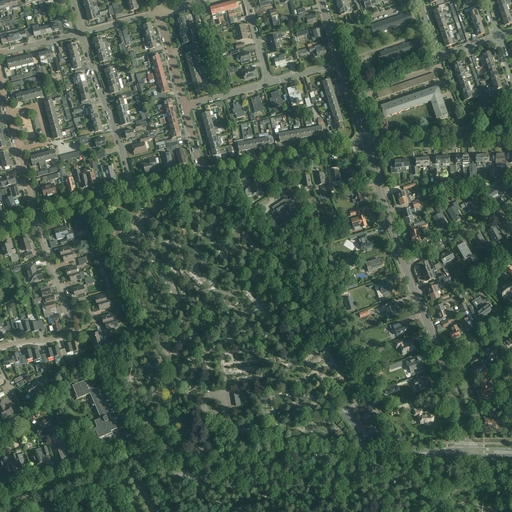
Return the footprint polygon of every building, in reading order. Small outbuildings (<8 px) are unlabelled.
[(12,7),(10,0),(4,1),(6,8),(9,7),(10,10),(13,10),(12,7)] [(10,0),(12,7),(15,6),(16,8),(19,7),(23,6),(22,4),(21,4),(19,0),(10,0)] [(364,5),(366,9),(369,8),(369,6),(371,6),(369,0),(363,0),(362,0),(358,0),(361,6),(364,5)] [(462,0),(464,5),(463,6),(464,9),(469,7),(468,4),(474,2),(473,0),(462,0)] [(234,11),(233,9),(237,8),(235,1),(229,3),(231,12),(234,11)] [(337,3),(338,9),(347,7),(350,6),(349,3),(346,4),(345,1),(337,3)] [(229,14),(232,13),(231,12),(229,3),(223,4),(225,11),(228,10),(229,14)] [(444,4),(438,6),(439,9),(433,11),(435,17),(443,14),(447,13),(446,10),(442,12),(441,8),(445,7),(444,4)] [(350,5),(350,6),(347,7),(338,9),(340,15),(352,12),(350,5)] [(499,7),(498,7),(497,8),(499,12),(500,11),(501,13),(508,11),(509,10),(508,7),(507,7),(506,5),(499,7)] [(219,16),(217,6),(210,8),(212,14),(215,14),(216,17),(219,16)] [(471,18),(478,15),(476,9),(471,11),(470,9),(464,10),(465,13),(469,12),(471,18)] [(501,13),(503,19),(510,17),(508,11),(501,13)] [(406,23),(412,21),(409,12),(403,15),(406,23)] [(95,13),(88,15),(88,16),(87,16),(88,18),(89,21),(96,19),(95,13)] [(303,21),(307,20),(308,24),(316,22),(314,15),(310,16),(310,15),(305,17),(304,14),(289,18),(290,22),(302,18),(303,21)] [(435,17),(437,23),(445,20),(450,19),(449,16),(444,18),(443,14),(435,17)] [(406,23),(403,15),(396,17),(399,25),(406,23)] [(478,15),(471,18),(473,24),(480,21),(478,15)] [(178,25),(186,23),(184,17),(176,19),(178,25)] [(280,25),(279,21),(276,22),(275,17),(265,20),(267,27),(273,25),(274,26),(280,25)] [(396,17),(390,19),(393,27),(399,25),(396,17)] [(511,23),(510,17),(503,19),(505,25),(511,23)] [(58,26),(62,25),(60,18),(56,19),(56,21),(51,22),(51,25),(53,32),(59,30),(58,26)] [(393,27),(390,19),(383,21),(386,30),(393,27)] [(437,23),(439,29),(447,26),(445,20),(437,23)] [(386,30),(383,21),(377,24),(380,32),(386,30)] [(473,24),(475,30),(482,27),(480,21),(473,24)] [(140,29),(144,28),(145,31),(152,29),(150,23),(140,26),(140,29)] [(188,23),(186,23),(178,25),(179,32),(187,30),(190,29),(188,23)] [(380,32),(377,24),(370,26),(373,34),(380,32)] [(31,28),(29,28),(29,31),(30,30),(32,37),(35,36),(41,35),(39,28),(39,25),(35,26),(31,27),(31,28)] [(237,34),(245,32),(246,32),(244,25),(235,27),(236,31),(237,31),(237,34)] [(439,29),(441,35),(451,31),(448,26),(447,26),(439,29)] [(482,27),(475,30),(477,36),(484,33),(482,27)] [(29,37),(28,31),(29,31),(29,28),(25,29),(25,31),(19,33),(21,39),(27,38),(29,37)] [(145,31),(146,37),(154,35),(152,29),(145,31)] [(297,37),(308,34),(307,29),(296,32),(297,37)] [(321,37),(319,29),(317,30),(316,29),(310,31),(311,34),(314,33),(314,35),(312,36),(313,40),(316,39),(315,38),(321,37)] [(187,30),(179,32),(181,38),(189,36),(187,30)] [(6,32),(9,42),(15,41),(13,34),(9,35),(8,31),(6,32)] [(272,34),(272,37),(269,37),(270,41),(271,41),(273,49),(279,48),(278,42),(283,41),(282,34),(283,34),(283,31),(272,34)] [(443,40),(453,37),(454,37),(452,31),(451,31),(441,35),(443,40)] [(2,44),(9,42),(6,32),(0,33),(0,37),(1,38),(2,44)] [(245,32),(237,34),(239,40),(247,38),(245,32)] [(95,44),(103,42),(107,41),(106,39),(102,40),(101,36),(94,38),(95,44)] [(189,36),(181,38),(182,40),(181,41),(182,45),(191,42),(189,36)] [(453,37),(443,40),(445,47),(455,43),(453,37)] [(419,39),(412,41),(415,50),(422,48),(419,39)] [(145,47),(149,46),(150,49),(157,47),(155,41),(148,43),(148,44),(144,45),(145,47)] [(415,50),(412,41),(405,44),(408,52),(415,50)] [(95,44),(97,50),(104,48),(107,48),(106,45),(104,46),(103,42),(95,44)] [(68,45),(70,51),(77,49),(75,43),(68,45)] [(408,52),(405,44),(399,46),(402,54),(408,52)] [(402,54),(399,46),(393,48),(396,57),(402,54)] [(322,55),(322,56),(326,55),(324,47),(315,50),(315,51),(312,52),(314,57),(322,55)] [(386,50),(389,59),(396,57),(393,48),(386,50)] [(69,58),(71,57),(79,55),(77,49),(70,51),(70,52),(67,52),(69,58)] [(52,50),(45,52),(47,57),(47,60),(48,63),(55,61),(52,50)] [(389,59),(386,50),(379,53),(382,61),(389,59)] [(483,61),(484,60),(492,58),(491,55),(492,54),(491,51),(482,54),(484,58),(482,58),(483,61)] [(48,63),(47,60),(47,57),(45,52),(39,54),(42,65),(48,64),(48,63)] [(196,55),(194,56),(193,52),(185,54),(187,60),(197,58),(196,55)] [(239,54),(239,55),(238,55),(237,57),(236,58),(237,60),(238,61),(239,62),(241,61),(241,62),(242,64),(250,62),(250,60),(251,59),(249,52),(239,54)] [(110,58),(109,54),(99,56),(99,57),(98,57),(99,60),(100,59),(100,63),(103,62),(104,65),(110,63),(110,60),(108,61),(107,59),(110,58)] [(32,55),(26,57),(28,64),(34,63),(32,55)] [(147,62),(147,63),(145,63),(145,65),(148,65),(161,61),(159,55),(151,57),(151,56),(148,56),(149,61),(147,62)] [(276,66),(280,65),(280,67),(293,64),(291,58),(285,60),(284,55),(279,56),(280,58),(274,59),(275,61),(274,61),(274,62),(274,64),(275,64),(276,64),(276,66)] [(187,60),(189,67),(197,64),(196,61),(198,60),(197,58),(187,60)] [(484,60),(486,66),(494,64),(493,61),(494,60),(493,58),(492,58),(484,60)] [(15,67),(14,60),(7,61),(9,69),(15,67)] [(82,68),(80,61),(73,63),(69,64),(70,67),(74,66),(75,70),(75,69),(76,72),(82,71),(81,68),(82,68)] [(154,66),(155,69),(163,67),(161,61),(148,65),(148,68),(154,66)] [(463,61),(460,62),(453,64),(454,67),(453,68),(454,70),(455,70),(462,68),(461,64),(464,63),(463,61)] [(197,64),(189,67),(190,73),(200,70),(199,67),(197,68),(197,64)] [(486,66),(488,72),(496,70),(495,67),(496,66),(495,64),(494,64),(486,66)] [(105,70),(106,76),(117,73),(116,67),(115,67),(115,65),(111,66),(111,65),(105,66),(106,69),(105,70)] [(242,71),(245,80),(257,76),(255,68),(250,69),(249,66),(245,67),(245,70),(242,71)] [(147,75),(148,78),(164,73),(163,67),(155,69),(156,73),(147,75)] [(457,76),(467,73),(468,72),(465,67),(462,68),(455,70),(456,74),(455,74),(456,76),(457,76)] [(190,73),(192,79),(200,77),(199,73),(201,73),(200,70),(190,73)] [(488,72),(490,78),(498,76),(497,72),(498,72),(497,70),(496,70),(488,72)] [(75,84),(78,83),(86,81),(84,75),(83,75),(82,72),(76,74),(77,77),(73,78),(75,84)] [(117,73),(106,76),(108,82),(118,79),(117,73)] [(149,81),(155,79),(156,82),(166,79),(164,73),(148,78),(149,81)] [(467,73),(457,76),(458,80),(457,80),(458,82),(459,82),(466,80),(465,77),(468,76),(467,73)] [(490,78),(492,84),(500,81),(499,79),(500,78),(499,76),(498,76),(490,78)] [(192,79),(194,85),(203,82),(203,80),(201,80),(200,77),(192,79)] [(108,82),(110,88),(120,85),(123,85),(121,78),(118,79),(108,82)] [(151,87),(152,90),(167,85),(166,79),(156,82),(157,86),(151,87)] [(322,81),(324,87),(331,85),(330,79),(322,81)] [(468,79),(466,80),(459,82),(460,86),(459,86),(460,89),(461,88),(468,86),(467,82),(469,82),(468,79)] [(86,81),(78,83),(80,89),(87,87),(86,81)] [(500,82),(500,81),(492,84),(494,88),(492,88),(493,91),(502,88),(501,84),(502,84),(501,81),(500,82)] [(203,82),(194,85),(195,91),(203,89),(202,85),(204,85),(203,82)] [(120,85),(110,88),(111,94),(115,93),(115,96),(122,94),(120,89),(121,89),(120,85)] [(169,92),(167,85),(152,90),(152,92),(157,91),(158,96),(162,95),(163,95),(167,94),(166,92),(169,92)] [(296,104),(295,102),(302,100),(298,85),(287,88),(292,105),(296,104)] [(324,87),(326,93),(333,91),(331,85),(324,87)] [(447,115),(438,86),(381,106),(384,116),(431,101),(437,118),(447,115)] [(468,86),(461,88),(462,91),(461,92),(462,94),(463,94),(470,92),(468,86)] [(41,89),(35,90),(37,98),(43,96),(41,89)] [(30,100),(37,98),(35,90),(28,92),(30,100)] [(470,92),(463,94),(464,97),(463,98),(464,101),(476,97),(474,90),(470,92)] [(271,93),(272,98),(270,98),(271,105),(274,104),(275,107),(283,105),(279,91),(271,93)] [(325,100),(327,99),(335,97),(333,91),(326,93),(326,96),(324,96),(325,97),(324,97),(325,100)] [(24,101),(22,94),(22,92),(19,92),(20,94),(16,95),(18,103),(24,101)] [(24,101),(30,100),(28,92),(22,94),(24,101)] [(89,93),(82,95),(83,101),(82,102),(82,105),(90,103),(90,100),(91,100),(89,93)] [(117,104),(117,107),(125,105),(123,99),(132,97),(131,94),(118,97),(119,100),(116,101),(116,102),(115,102),(116,105),(117,104)] [(327,99),(329,105),(337,103),(335,97),(327,99)] [(263,111),(261,105),(260,102),(259,98),(251,100),(255,113),(263,111)] [(157,106),(158,109),(173,105),(171,99),(163,101),(164,104),(157,106)] [(47,109),(54,107),(52,100),(45,102),(47,109)] [(234,109),(233,110),(234,115),(235,115),(236,115),(237,118),(245,116),(243,110),(242,107),(241,103),(233,105),(234,109)] [(339,109),(337,103),(329,105),(331,111),(339,109)] [(86,109),(87,115),(98,112),(96,106),(92,107),(91,105),(83,107),(84,110),(86,109)] [(160,112),(166,110),(167,114),(174,111),(173,105),(158,109),(158,110),(159,110),(160,112)] [(54,107),(47,109),(48,115),(56,113),(54,107)] [(341,115),(339,109),(331,111),(332,115),(331,115),(331,114),(324,116),(325,120),(329,119),(341,115)] [(119,113),(121,119),(130,117),(130,114),(127,115),(126,111),(119,113)] [(176,117),(174,111),(167,114),(168,117),(165,118),(166,120),(168,119),(176,117)] [(91,118),(92,120),(99,118),(98,112),(87,115),(88,118),(91,118)] [(203,120),(211,118),(209,112),(201,114),(203,120)] [(56,113),(48,115),(50,121),(57,119),(56,113)] [(343,121),(341,115),(329,119),(330,122),(334,120),(335,124),(336,123),(338,129),(337,129),(344,127),(342,121),(343,121)] [(130,117),(121,119),(122,125),(132,123),(131,120),(129,120),(128,118),(130,117)] [(170,126),(178,124),(176,117),(168,119),(166,120),(162,121),(163,124),(169,123),(170,126)] [(203,120),(205,126),(212,124),(212,123),(211,118),(203,120)] [(57,119),(50,121),(51,127),(59,125),(57,119)] [(94,126),(94,127),(90,128),(91,131),(95,130),(95,133),(103,131),(101,124),(94,126)] [(165,131),(166,133),(171,132),(179,130),(178,124),(170,126),(171,129),(165,131)] [(205,126),(206,132),(214,130),(212,124),(205,126)] [(59,125),(51,127),(53,133),(60,131),(59,125)] [(132,140),(139,138),(137,132),(134,133),(133,130),(125,132),(127,139),(132,137),(132,140)] [(171,132),(173,138),(181,136),(179,130),(171,132)] [(206,132),(208,138),(216,136),(215,135),(214,130),(206,132)] [(60,131),(53,133),(55,139),(62,137),(60,131)] [(208,138),(210,144),(217,142),(216,136),(208,138)] [(106,139),(105,139),(104,138),(95,140),(95,141),(93,141),(94,144),(93,144),(94,148),(103,146),(105,146),(105,145),(106,145),(105,142),(106,141),(106,139)] [(243,142),(237,144),(237,141),(233,141),(234,149),(238,149),(239,152),(245,150),(243,142)] [(135,154),(146,151),(144,142),(132,145),(135,154)] [(210,144),(211,150),(219,148),(217,142),(210,144)] [(219,148),(211,150),(213,156),(223,154),(222,151),(220,152),(219,148)] [(55,150),(49,152),(51,159),(57,158),(55,150)] [(98,159),(106,156),(104,150),(96,152),(98,159)] [(180,165),(187,163),(183,150),(176,152),(180,165)] [(0,158),(1,158),(2,162),(9,160),(7,153),(0,155),(0,158)] [(165,168),(172,166),(170,153),(162,155),(165,168)] [(43,154),(37,155),(39,163),(45,161),(43,154)] [(500,162),(504,161),(504,154),(495,154),(496,163),(500,163),(500,162)] [(31,157),(33,164),(32,164),(33,167),(36,166),(35,164),(39,163),(37,155),(31,157)] [(149,158),(150,162),(143,163),(145,172),(154,170),(153,165),(156,164),(155,157),(149,158)] [(1,165),(3,164),(4,168),(11,166),(9,160),(2,162),(1,162),(1,165)] [(397,168),(400,168),(400,172),(403,172),(401,160),(391,161),(392,168),(391,168),(391,173),(397,172),(397,168)] [(116,180),(113,169),(112,166),(108,167),(107,165),(100,166),(102,172),(105,172),(108,182),(116,180)] [(345,184),(348,184),(347,180),(354,178),(356,177),(354,168),(352,168),(352,167),(345,169),(346,176),(343,177),(345,184)] [(68,175),(65,176),(63,170),(60,171),(63,182),(66,182),(69,193),(72,192),(76,191),(73,178),(69,179),(68,175)] [(90,187),(89,185),(87,175),(81,176),(79,170),(75,171),(78,183),(81,182),(83,188),(86,187),(86,188),(90,187)] [(94,172),(90,173),(90,170),(86,171),(87,175),(89,185),(93,184),(96,183),(94,172)] [(329,184),(330,188),(330,190),(333,189),(332,182),(340,181),(338,170),(330,171),(332,179),(329,179),(329,184)] [(322,185),(325,184),(323,173),(315,174),(317,185),(318,185),(318,186),(319,186),(321,186),(322,185)] [(304,175),(304,176),(302,177),(303,184),(300,185),(302,193),(306,192),(305,187),(311,186),(309,175),(308,176),(308,175),(307,174),(305,175),(304,175)] [(15,183),(15,182),(16,182),(15,178),(14,179),(13,175),(8,177),(5,178),(0,179),(0,180),(1,185),(0,185),(0,187),(2,187),(7,186),(11,185),(15,183)] [(259,183),(259,179),(251,181),(253,188),(249,189),(250,196),(254,195),(254,193),(263,192),(261,183),(259,183)] [(491,188),(487,190),(485,192),(489,199),(500,192),(502,195),(508,191),(507,190),(510,188),(504,179),(498,179),(500,184),(496,186),(496,187),(492,189),(491,188)] [(56,193),(55,188),(54,184),(46,186),(42,187),(44,196),(48,195),(48,197),(52,196),(52,194),(56,193)] [(19,196),(16,186),(9,188),(10,193),(12,193),(14,197),(19,196)] [(363,203),(362,201),(364,201),(361,192),(354,194),(353,191),(346,193),(347,196),(351,195),(353,199),(355,198),(356,199),(353,200),(354,204),(357,203),(359,206),(363,203)] [(398,199),(406,197),(404,191),(397,193),(398,196),(397,196),(398,199)] [(471,196),(473,200),(465,205),(471,214),(484,206),(477,192),(471,196)] [(16,205),(12,196),(4,200),(8,209),(16,205)] [(411,202),(409,196),(406,197),(398,199),(399,202),(400,202),(401,205),(411,202)] [(272,207),(274,211),(271,213),(275,219),(278,217),(280,220),(281,219),(284,224),(295,217),(295,215),(304,209),(302,205),(299,207),(293,197),(288,201),(286,198),(272,207)] [(453,204),(454,207),(448,210),(455,222),(461,218),(457,211),(460,209),(456,202),(453,204)] [(435,208),(439,214),(433,217),(438,226),(439,226),(441,230),(448,226),(443,217),(441,212),(444,210),(441,205),(435,208)] [(359,209),(352,212),(349,212),(351,216),(357,214),(359,219),(351,221),(353,229),(361,227),(367,226),(364,216),(361,216),(359,209)] [(404,219),(412,216),(410,210),(403,212),(403,215),(404,219)] [(414,215),(412,216),(404,219),(405,222),(406,225),(414,223),(413,219),(419,218),(418,214),(414,215)] [(511,224),(511,225),(509,219),(503,223),(509,233),(511,232),(511,224)] [(85,226),(83,226),(81,220),(73,222),(76,232),(86,230),(87,233),(90,232),(88,225),(85,225),(85,226)] [(494,243),(502,238),(495,226),(488,230),(492,238),(494,243)] [(67,232),(66,227),(55,230),(57,239),(67,236),(68,240),(74,238),(72,231),(67,232)] [(419,236),(422,235),(425,234),(426,234),(426,233),(425,233),(425,231),(418,233),(417,230),(410,232),(411,235),(410,235),(411,238),(412,238),(419,236)] [(367,234),(361,235),(361,233),(350,237),(351,240),(357,238),(359,243),(362,250),(374,247),(371,238),(368,239),(367,234)] [(478,251),(486,247),(480,234),(473,238),(478,246),(476,247),(478,251)] [(419,236),(412,238),(413,241),(412,242),(413,244),(414,244),(421,242),(419,236)] [(26,251),(27,251),(28,253),(25,254),(26,260),(34,258),(32,252),(31,252),(30,250),(31,250),(27,237),(23,238),(23,239),(20,240),(21,246),(20,246),(21,250),(25,249),(26,251)] [(503,243),(508,252),(511,249),(511,248),(507,240),(503,243)] [(5,242),(6,245),(1,246),(4,256),(12,253),(9,243),(9,244),(8,241),(5,242)] [(472,256),(465,243),(457,247),(464,261),(472,256)] [(61,256),(63,256),(63,255),(71,253),(69,247),(59,249),(61,256)] [(450,251),(439,257),(442,261),(439,263),(443,270),(446,268),(444,264),(454,258),(450,251)] [(63,255),(63,256),(64,262),(74,259),(72,253),(71,253),(63,255)] [(478,259),(474,262),(480,271),(484,269),(478,259)] [(373,262),(373,261),(366,263),(368,271),(382,267),(380,260),(373,262)] [(354,267),(351,263),(350,261),(345,264),(349,270),(354,267)] [(42,279),(42,277),(42,276),(42,273),(41,273),(40,271),(36,272),(34,265),(26,267),(30,282),(33,281),(34,282),(37,281),(38,280),(42,279)] [(433,268),(430,270),(429,266),(422,269),(422,270),(421,270),(422,273),(423,272),(424,275),(431,272),(434,271),(438,270),(436,265),(432,266),(433,268)] [(68,275),(70,275),(78,273),(76,266),(66,269),(68,275)] [(504,270),(500,273),(505,280),(509,277),(504,270)] [(70,275),(71,282),(81,279),(79,272),(78,273),(70,275)] [(431,272),(424,275),(424,276),(423,276),(424,278),(425,278),(426,281),(433,278),(431,272)] [(381,289),(383,294),(384,297),(388,296),(387,292),(392,290),(389,284),(384,285),(383,282),(375,285),(374,283),(368,285),(369,288),(369,289),(369,290),(371,289),(371,288),(375,286),(377,291),(381,289)] [(511,285),(509,282),(498,291),(504,299),(507,296),(508,298),(511,294),(511,292),(511,291),(511,285)] [(42,298),(44,297),(52,295),(50,288),(49,288),(48,285),(40,287),(41,290),(41,291),(42,298)] [(85,293),(83,285),(73,288),(75,296),(85,293)] [(429,295),(437,292),(434,285),(427,288),(429,291),(428,292),(429,295)] [(437,292),(429,295),(430,298),(431,298),(432,300),(439,298),(437,292)] [(52,295),(44,297),(46,304),(54,302),(56,302),(54,294),(52,295)] [(106,301),(104,294),(95,297),(97,304),(98,304),(98,303),(106,301)] [(351,297),(344,299),(348,311),(354,309),(351,297)] [(478,303),(480,305),(487,314),(491,311),(489,308),(490,307),(486,301),(484,302),(482,300),(478,303)] [(108,301),(106,301),(98,303),(98,304),(100,310),(110,308),(109,304),(111,303),(110,301),(108,301)] [(44,312),(44,315),(52,313),(51,310),(55,309),(54,302),(46,304),(44,304),(46,311),(44,312)] [(380,307),(381,312),(386,310),(388,317),(400,312),(397,305),(389,308),(388,304),(380,307)] [(436,313),(444,310),(442,304),(435,307),(436,310),(435,310),(436,313)] [(487,314),(480,305),(476,307),(479,311),(476,313),(479,316),(480,315),(482,318),(484,317),(484,318),(487,316),(486,314),(487,314)] [(473,319),(477,317),(472,307),(469,309),(473,319)] [(452,314),(450,308),(447,309),(444,310),(436,313),(438,316),(439,316),(440,319),(452,314)] [(50,316),(51,323),(58,321),(61,321),(59,314),(53,315),(52,313),(44,315),(45,317),(50,316)] [(104,324),(105,323),(113,321),(112,314),(102,317),(104,324)] [(21,320),(24,332),(31,331),(29,323),(28,319),(24,320),(24,319),(23,315),(20,316),(21,320)] [(461,321),(465,331),(472,328),(469,322),(471,321),(469,317),(461,321)] [(14,330),(16,330),(17,334),(24,332),(21,320),(15,322),(14,320),(11,321),(14,330)] [(105,323),(107,330),(114,328),(115,332),(120,331),(118,326),(116,320),(113,321),(105,323)] [(449,326),(447,320),(441,323),(443,328),(449,326)] [(38,329),(41,329),(39,321),(36,322),(36,321),(29,323),(31,331),(31,333),(38,331),(38,329)] [(51,331),(53,331),(54,332),(61,330),(58,321),(51,323),(52,326),(50,327),(51,331)] [(405,323),(400,325),(399,321),(393,323),(393,324),(390,325),(392,331),(395,330),(397,334),(408,331),(405,323)] [(0,330),(0,340),(5,338),(2,333),(5,331),(5,332),(8,330),(9,334),(12,333),(10,325),(9,326),(7,326),(3,328),(0,330)] [(460,329),(459,329),(457,325),(451,328),(452,332),(450,333),(451,336),(450,336),(451,339),(452,339),(460,335),(463,334),(460,329)] [(101,344),(104,343),(101,331),(97,332),(98,334),(91,336),(94,346),(101,344)] [(413,342),(404,345),(403,340),(394,343),(396,348),(400,346),(403,354),(415,349),(413,342)] [(78,341),(71,342),(74,352),(74,354),(78,353),(77,351),(80,350),(81,352),(84,352),(82,344),(79,345),(78,341)] [(65,349),(62,349),(65,357),(74,355),(73,352),(74,352),(71,342),(64,344),(65,349)] [(488,348),(489,349),(484,352),(488,359),(497,353),(493,345),(488,348)] [(58,346),(52,348),(54,357),(55,359),(61,358),(65,357),(62,349),(59,350),(58,346)] [(54,357),(52,348),(45,350),(46,354),(43,355),(45,362),(48,362),(47,359),(54,357)] [(24,351),(25,355),(22,356),(24,364),(28,363),(27,360),(33,359),(31,351),(32,351),(31,349),(24,351)] [(38,349),(32,351),(31,351),(33,359),(35,365),(42,363),(45,362),(43,355),(40,356),(38,349)] [(11,355),(12,357),(14,364),(21,362),(22,364),(24,364),(22,356),(19,357),(18,353),(11,355)] [(482,364),(481,361),(477,355),(471,358),(471,359),(469,361),(474,369),(482,364)] [(12,357),(3,359),(4,362),(3,362),(4,366),(5,366),(12,364),(13,367),(14,366),(14,364),(12,357)] [(419,361),(415,362),(414,359),(405,362),(407,367),(408,367),(410,371),(417,369),(417,370),(423,368),(421,363),(420,363),(419,361)] [(482,367),(484,370),(478,374),(481,377),(490,372),(487,368),(485,369),(483,366),(482,367)] [(503,380),(511,377),(509,371),(501,374),(503,380)] [(493,388),(489,380),(494,378),(493,376),(492,377),(491,372),(479,379),(480,381),(478,382),(480,389),(483,398),(489,396),(489,394),(492,393),(490,389),(493,388)] [(420,390),(431,386),(428,379),(422,381),(421,378),(414,380),(415,386),(418,385),(420,390)] [(113,435),(112,433),(118,430),(113,418),(112,419),(103,396),(105,395),(101,387),(95,389),(91,380),(85,383),(84,381),(71,386),(76,400),(89,394),(99,420),(93,422),(96,429),(93,430),(94,432),(96,432),(100,440),(113,435)] [(37,381),(30,385),(36,394),(42,390),(41,387),(42,386),(43,384),(42,383),(41,382),(39,383),(37,381)] [(54,383),(49,387),(50,388),(46,391),(49,395),(58,388),(54,383)] [(384,389),(386,394),(398,389),(396,384),(384,389)] [(36,394),(30,385),(24,388),(30,397),(36,394)] [(0,414),(2,418),(4,417),(5,418),(6,417),(6,416),(13,413),(9,405),(5,407),(2,400),(0,401),(0,414)] [(392,416),(399,414),(398,412),(399,412),(397,408),(396,406),(389,409),(390,410),(390,411),(391,415),(392,416)] [(426,415),(422,415),(422,409),(413,409),(413,416),(417,416),(417,418),(420,418),(420,424),(424,423),(426,423),(427,424),(431,424),(431,422),(432,422),(433,421),(433,420),(433,415),(426,415)] [(495,415),(489,415),(489,419),(485,419),(485,426),(491,426),(491,427),(495,427),(495,415)] [(43,429),(52,426),(49,418),(39,422),(41,427),(36,429),(39,435),(45,432),(43,429)] [(60,458),(61,457),(62,462),(68,459),(67,455),(73,453),(69,443),(66,444),(67,447),(58,450),(59,453),(58,453),(58,455),(59,457),(60,458)] [(42,448),(39,449),(42,457),(42,456),(45,455),(49,454),(46,446),(42,448)] [(42,458),(42,457),(39,449),(38,450),(38,452),(33,454),(33,455),(33,456),(32,457),(33,458),(34,458),(37,465),(44,462),(42,458)] [(18,467),(25,465),(21,455),(18,456),(17,454),(10,456),(13,462),(16,461),(18,467)] [(9,465),(7,457),(0,459),(0,460),(1,463),(0,463),(0,471),(1,475),(3,475),(4,476),(8,474),(8,473),(9,473),(6,466),(9,465)]
